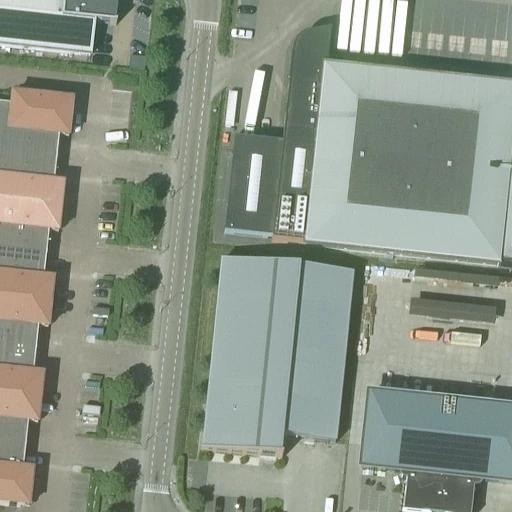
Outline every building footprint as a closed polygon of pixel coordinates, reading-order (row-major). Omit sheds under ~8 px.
[(0,0),(0,48),(89,58),(92,25),(114,27),(115,25),(112,25),(114,0),(0,0)] [(232,141),(222,235),(270,241),(270,244),(495,268),(511,270),(511,92),(324,73),(328,34),(305,38),(295,44),(290,55),(280,146),(280,147),(232,141)] [(10,97),(9,108),(10,109),(7,133),(57,138),(57,139),(67,140),(71,103),(10,97)] [(0,107),(0,156),(54,162),(57,139),(57,138),(7,133),(10,109),(9,108),(0,107)] [(0,156),(0,204),(59,211),(62,187),(52,185),(54,162),(0,156)] [(0,204),(0,252),(44,257),(46,234),(56,235),(59,211),(0,204)] [(0,252),(0,300),(49,306),(51,282),(41,281),(44,257),(0,252)] [(198,452),(198,453),(280,462),(280,460),(278,460),(280,440),(333,445),(350,277),(219,263),(200,453),(198,452)] [(0,300),(0,349),(34,353),(36,329),(46,331),(49,306),(0,300)] [(0,349),(0,397),(38,402),(41,377),(31,376),(34,353),(0,349)] [(0,397),(0,445),(23,448),(26,425),(36,426),(38,402),(0,397)] [(401,511),(469,511),(472,490),(474,491),(476,490),(478,489),(480,487),(480,485),(481,483),(511,486),(511,413),(367,399),(359,470),(405,475),(401,511)] [(23,448),(0,445),(0,506),(26,509),(30,473),(20,472),(23,448)]
